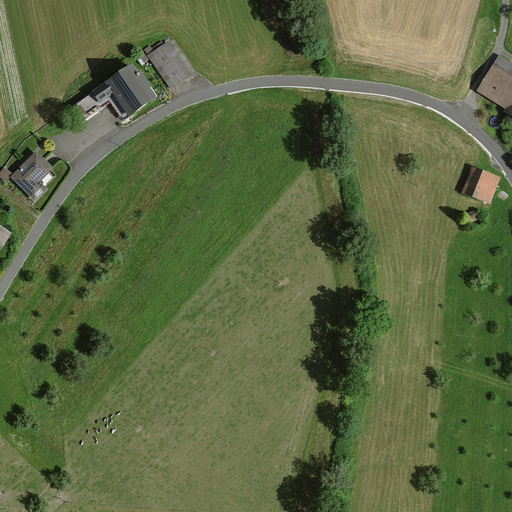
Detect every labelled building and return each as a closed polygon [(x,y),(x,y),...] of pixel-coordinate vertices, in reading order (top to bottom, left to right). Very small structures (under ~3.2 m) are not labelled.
[(195,77),(168,41),(145,57),(173,94),(195,77)] [(511,65),(499,58),(480,95),(511,111),(511,65)] [(162,100),(138,64),(80,103),(90,117),(113,102),(127,124),(162,100)] [(57,170),(38,152),(14,177),(7,169),(0,176),(0,179),(7,186),(12,181),(36,204),(50,189),(44,184),(57,170)] [(501,179),(472,168),(461,195),(491,206),(501,179)] [(0,257),(15,234),(0,224),(0,257)]
